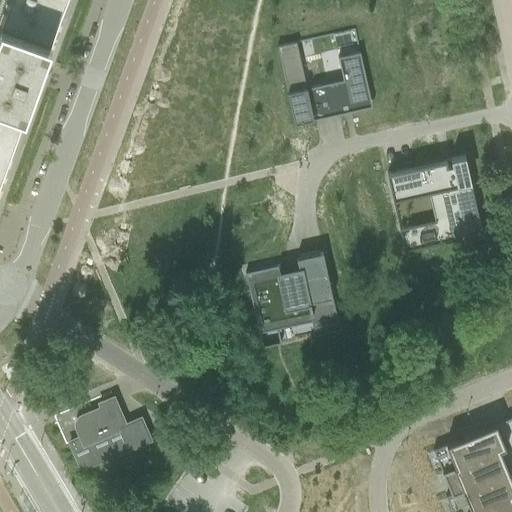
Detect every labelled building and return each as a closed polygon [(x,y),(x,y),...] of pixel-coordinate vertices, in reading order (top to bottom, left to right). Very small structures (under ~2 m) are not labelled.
[(8,0),(0,24),(0,38),(45,55),(65,0),(8,0)] [(0,38),(0,120),(19,127),(45,55),(0,38)] [(296,42),(276,46),(293,124),(344,113),(343,110),(369,104),(359,63),(361,63),(359,52),(337,57),(342,80),(306,88),(296,42)] [(0,180),(19,127),(0,120),(0,180)] [(441,161),(386,173),(392,200),(443,189),(450,217),(412,226),(414,233),(400,236),(403,251),(476,235),(481,234),(481,230),(464,156),(450,159),(451,165),(447,166),(446,160),(441,161)] [(279,265),(244,273),(258,333),(311,321),(312,327),(337,322),(322,252),(295,258),(299,275),(282,279),(279,265)] [(80,437),(69,442),(81,469),(129,449),(149,440),(149,439),(147,439),(139,420),(141,419),(140,418),(127,424),(125,425),(115,403),(102,408),(101,405),(100,405),(101,408),(81,416),(80,417),(79,417),(79,418),(78,418),(78,419),(77,420),(77,421),(76,421),(76,422),(76,423),(76,424),(76,425),(76,426),(76,427),(76,428),(76,429),(78,433),(80,437)] [(488,426),(432,449),(450,494),(445,496),(451,511),(511,511),(511,416),(504,420),(495,423),(488,426)]
